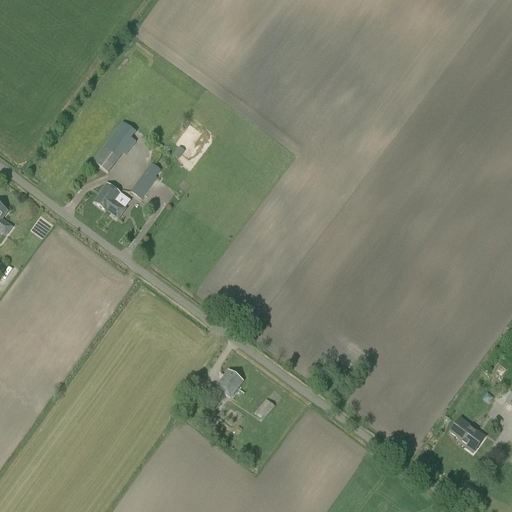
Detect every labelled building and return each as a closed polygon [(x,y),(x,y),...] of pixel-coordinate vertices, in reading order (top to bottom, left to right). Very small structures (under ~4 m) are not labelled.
[(122,152),(121,152),(135,133),(122,123),(92,163),(108,174),(123,155),(133,162),(142,150),(130,142),(122,152)] [(141,201),(157,179),(146,171),(130,193),(141,201)] [(107,214),(108,213),(120,196),(120,195),(120,196),(107,186),(101,195),(95,204),(107,214)] [(120,196),(108,213),(119,221),(125,213),(123,212),(130,203),(120,196)] [(0,208),(0,207),(0,233),(5,237),(12,228),(2,221),(7,213),(0,208)] [(348,386),(355,376),(343,369),(337,378),(348,386)] [(230,400),(243,382),(229,372),(216,389),(230,400)] [(263,421),(274,408),(267,401),(255,414),(263,421)] [(463,444),(473,430),(460,420),(449,434),(463,444)] [(473,430),(463,444),(461,446),(473,455),(485,438),(473,430)]
